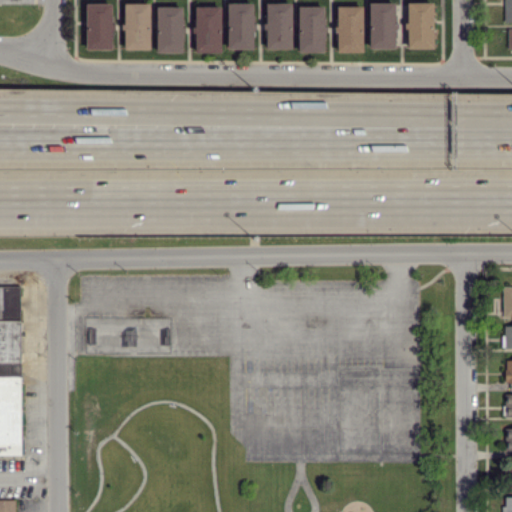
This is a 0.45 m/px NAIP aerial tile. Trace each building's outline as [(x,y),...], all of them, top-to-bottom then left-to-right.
[(511,0),(503,0),(503,21),(511,21),(511,0)] [(252,49),(253,3),(226,2),(226,48),(252,49)] [(264,3),(265,48),(291,48),(291,2),(264,3)] [(368,48),(394,48),(394,2),(368,2),(368,48)] [(406,47),(432,47),(432,2),(406,2),(406,47)] [(85,49),(111,48),(111,3),(85,3),(85,49)] [(149,3),(123,3),(122,48),(148,49),(149,3)] [(324,6),(297,5),(297,51),(323,52),(324,6)] [(336,52),(362,51),(361,5),(335,6),(336,52)] [(182,6),(156,6),(155,52),(182,52),(182,6)] [(220,52),(220,6),(193,6),(194,52),(220,52)] [(20,285),(0,285),(0,454),(20,455),(20,285)] [(511,285),(502,286),(502,316),(511,316),(511,285)] [(511,347),(511,325),(503,325),(503,348),(511,347)] [(192,463),(217,463),(215,387),(211,387),(211,370),(190,370),(192,463)] [(511,415),(511,393),(503,393),(503,416),(511,415)] [(511,461),(502,461),(502,483),(511,482),(511,461)] [(511,511),(511,495),(502,496),(501,511),(511,511)] [(0,511),(14,511),(14,499),(0,499),(0,511)]
